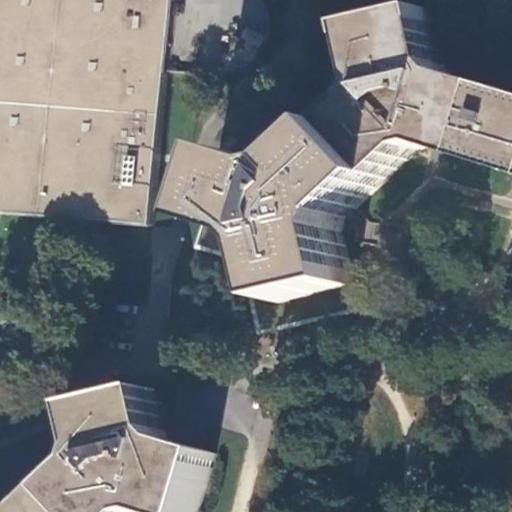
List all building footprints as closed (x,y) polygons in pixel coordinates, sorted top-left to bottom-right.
[(0,0),(0,214),(156,226),(162,160),(176,0),(0,0)] [(474,157),(497,86),(454,73),(445,65),(444,62),(432,11),(360,28),(373,80),(366,97),(338,124),(390,179),(421,149),(435,145),(474,157)] [(511,90),(497,86),(474,157),(511,168),(511,90)] [(354,212),(390,179),(338,124),(305,156),(296,165),(280,168),(229,153),(208,224),(261,240),(272,250),(285,302),(357,285),(344,233),(348,219),(354,212)] [(208,224),(202,247),(249,261),(266,331),(363,308),(357,285),(285,302),(272,250),(261,240),(208,224)] [(58,491),(78,511),(198,511),(217,453),(175,442),(166,432),(157,391),(83,409),(93,448),(88,461),(70,479),(58,491)] [(78,511),(58,491),(35,511),(78,511)]
